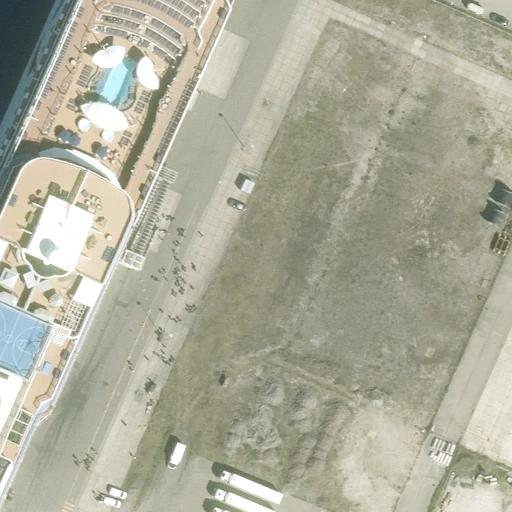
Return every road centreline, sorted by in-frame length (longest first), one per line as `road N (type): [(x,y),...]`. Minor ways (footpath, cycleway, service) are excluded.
road 1 (unknown): [(511,291),(448,430),(397,511)]
road 2 (unknown): [(340,0),(511,79)]
